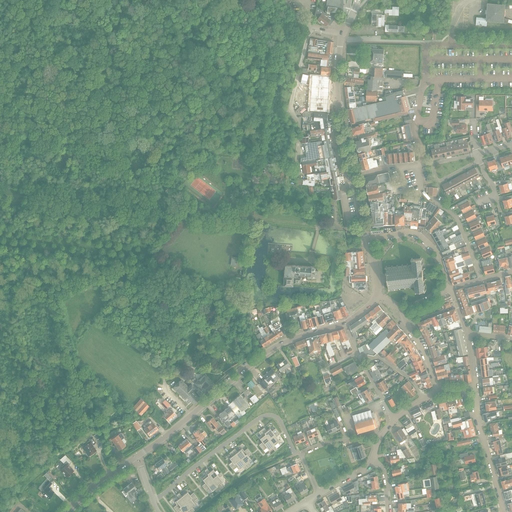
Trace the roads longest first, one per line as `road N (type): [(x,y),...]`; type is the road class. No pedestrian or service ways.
road 1 (tertiary): [(136,456),(277,345),(344,322)]
road 2 (residential): [(297,453),(277,418),(259,416),(152,499)]
road 3 (residential): [(419,164),(424,46),(450,45),(469,0)]
road 4 (tertiary): [(351,175),(337,97),(348,17)]
